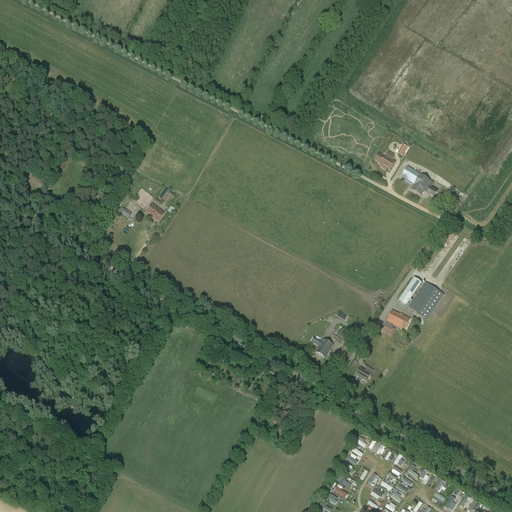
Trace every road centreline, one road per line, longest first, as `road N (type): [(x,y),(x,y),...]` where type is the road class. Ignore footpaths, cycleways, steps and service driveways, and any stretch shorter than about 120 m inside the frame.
road 1 (track): [(446,222),(25,0)]
road 2 (unclassified): [(318,388),(0,203)]
road 3 (unclassified): [(334,382),(461,198)]
road 4 (unclassified): [(511,502),(334,397)]
